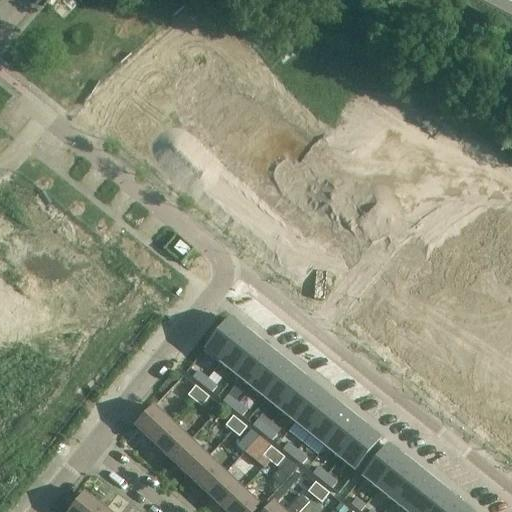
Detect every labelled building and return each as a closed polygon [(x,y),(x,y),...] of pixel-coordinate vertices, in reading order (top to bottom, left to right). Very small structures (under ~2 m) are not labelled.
[(0,247),(6,252),(11,245),(21,253),(42,270),(63,287),(85,304),(68,324),(109,356),(121,340),(120,339),(124,334),(128,338),(155,306),(90,254),(69,238),(48,221),(25,203),(0,234),(0,247)] [(180,244),(174,251),(183,258),(189,251),(180,244)] [(229,321),(204,353),(220,365),(245,334),(229,321)] [(245,334),(220,365),(234,377),(260,346),(245,334)] [(260,346),(234,377),(250,389),(275,358),(260,346)] [(275,358),(250,389),(265,401),(290,370),(275,358)] [(290,370),(265,401),(280,413),(305,382),(290,370)] [(198,373),(193,380),(202,387),(207,381),(198,373)] [(207,381),(202,387),(212,395),(217,388),(207,381)] [(305,382),(280,413),(294,425),(320,394),(305,382)] [(195,389),(188,398),(194,404),(202,394),(195,389)] [(234,390),(228,397),(235,403),(241,395),(234,390)] [(202,394),(194,404),(201,409),(209,400),(202,394)] [(320,394),(294,425),(309,437),(335,406),(320,394)] [(228,397),(223,404),(232,411),(237,405),(235,403),(228,397)] [(237,405),(232,411),(242,419),(247,412),(237,405)] [(335,406),(309,437),(324,449),(350,418),(335,406)] [(154,410),(135,430),(153,447),(172,427),(154,410)] [(350,418),(324,449),(339,461),(365,430),(350,418)] [(233,419),(225,428),(232,434),(240,424),(233,419)] [(258,421),(253,428),(262,435),(267,429),(258,421)] [(240,424),(232,434),(239,439),(246,430),(240,424)] [(172,427),(153,447),(170,463),(189,443),(172,427)] [(267,429),(262,435),(272,443),(277,436),(267,429)] [(365,430),(339,461),(355,474),(381,442),(365,430)] [(189,443),(170,463),(188,480),(207,459),(189,443)] [(288,445),(283,452),(292,459),(297,453),(288,445)] [(387,447),(362,479),(378,492),(403,460),(387,447)] [(271,449),(263,459),(270,464),(277,455),(271,449)] [(297,453),(292,459),(302,467),(307,460),(297,453)] [(270,464),(276,469),(277,469),(284,461),(284,460),(277,455),(270,464)] [(207,459),(188,480),(205,496),(225,476),(207,459)] [(403,460),(378,492),(393,504),(418,472),(403,460)] [(284,461),(277,469),(279,471),(289,480),(289,479),(296,471),(284,461)] [(318,469),(313,476),(322,483),(327,477),(318,469)] [(279,471),(271,480),(280,488),(289,480),(279,471)] [(418,472),(393,504),(402,511),(411,511),(433,484),(418,472)] [(225,476),(205,496),(222,511),(223,511),(242,492),(225,476)] [(327,477),(322,483),(332,491),(337,484),(327,477)] [(433,484),(411,511),(435,511),(448,496),(433,484)] [(315,485),(307,494),(314,500),(322,490),(321,490),(315,485)] [(322,490),(314,500),(321,505),(329,496),(322,490)] [(242,492),(223,511),(257,511),(260,509),(242,492)] [(85,496),(71,511),(103,511),(104,511),(85,496)] [(448,496),(435,511),(460,511),(463,508),(448,496)] [(301,497),(289,510),(291,511),(301,511),(309,504),(301,497)] [(356,500),(351,506),(358,511),(361,511),(365,507),(356,500)]
